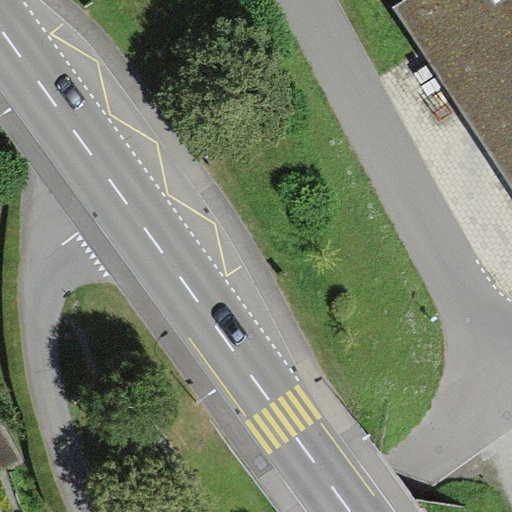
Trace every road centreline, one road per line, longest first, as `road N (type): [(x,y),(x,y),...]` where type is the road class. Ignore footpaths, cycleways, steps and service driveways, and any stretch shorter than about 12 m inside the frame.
road 1 (residential): [(496,394),(297,0)]
road 2 (primary): [(350,511),(126,202)]
road 3 (residential): [(126,202),(62,244),(41,301),(61,442),(94,511)]
road 4 (primary): [(126,202),(0,25)]
road 5 (residential): [(496,394),(347,511)]
